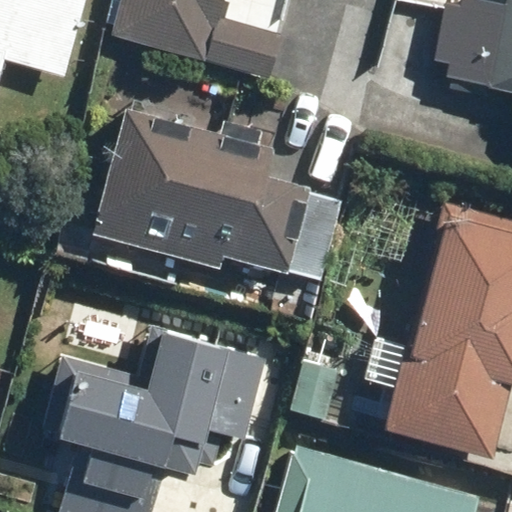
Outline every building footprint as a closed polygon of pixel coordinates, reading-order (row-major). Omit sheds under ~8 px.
[(65,75),(85,0),(0,0),(0,76),(5,59),(65,75)] [(220,0),(112,0),(104,31),(269,76),(282,32),(217,14),(220,0)] [(511,0),(459,0),(447,80),(511,89),(511,0)] [(126,105),(91,233),(214,267),(217,254),(287,273),(288,269),(321,278),(342,201),(310,192),(313,181),(271,170),(278,147),(126,105)] [(511,219),(444,201),(383,422),(490,451),(510,379),(511,379),(511,219)] [(85,430),(66,497),(121,511),(147,511),(163,457),(187,464),(200,417),(243,429),(265,350),(157,320),(144,368),(66,346),(46,419),(85,430)] [(361,370),(300,358),(290,408),(351,420),(361,370)] [(475,511),(481,493),(293,443),(274,511),(475,511)]
